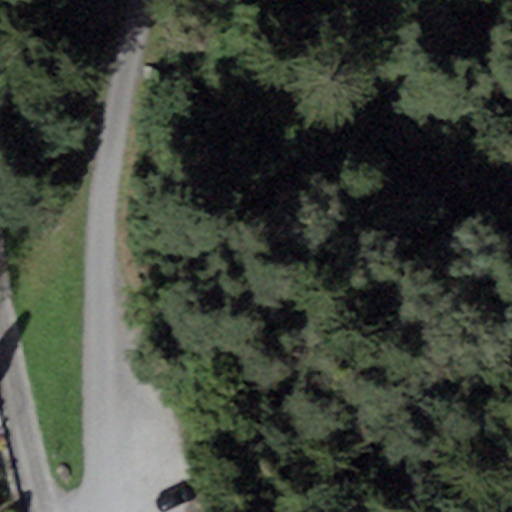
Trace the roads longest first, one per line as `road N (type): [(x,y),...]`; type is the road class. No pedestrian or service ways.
road 1 (unclassified): [(144,0),(113,154),(88,511)]
road 2 (track): [(0,302),(48,511)]
